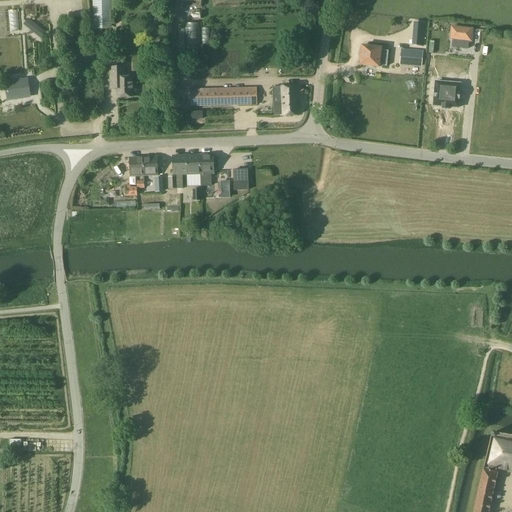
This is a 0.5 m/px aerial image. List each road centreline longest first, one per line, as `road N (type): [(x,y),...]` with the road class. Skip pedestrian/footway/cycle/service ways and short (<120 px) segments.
road 1 (unclassified): [(69,511),(80,444),(56,248),(69,179)]
road 2 (track): [(320,81),(184,79),(175,0)]
road 3 (unclassified): [(102,149),(313,140)]
road 4 (tertiary): [(511,164),(313,140)]
road 5 (tertiary): [(313,140),(332,0)]
